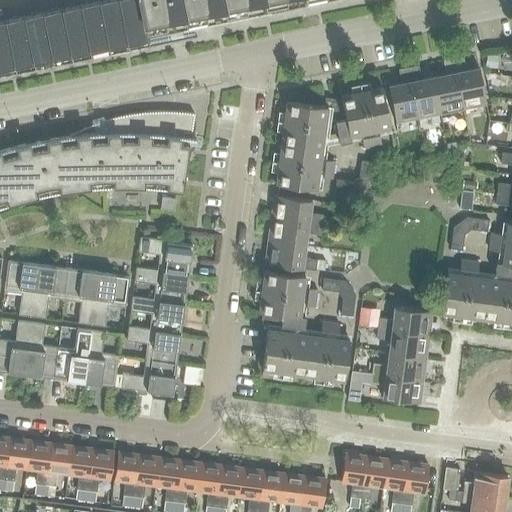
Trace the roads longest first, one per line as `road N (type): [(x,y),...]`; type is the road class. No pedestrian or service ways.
road 1 (residential): [(211,405),(257,54)]
road 2 (residential): [(511,452),(211,405)]
road 3 (unclassified): [(0,107),(257,54)]
road 4 (unclassified): [(257,54),(511,0)]
road 5 (residential): [(206,439),(0,412)]
